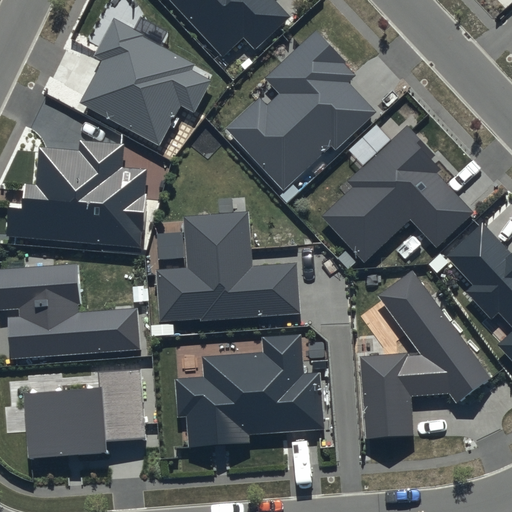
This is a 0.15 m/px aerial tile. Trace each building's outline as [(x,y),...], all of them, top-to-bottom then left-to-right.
[(174,0),(223,51),(243,32),(254,44),(288,13),(275,0),(174,0)] [(145,28),(112,11),(91,51),(101,56),(79,97),(158,139),(180,97),(193,103),(207,76),(189,67),(193,58),(143,32),(145,28)] [(346,58),(314,25),(264,73),(278,88),(266,99),(259,92),(225,124),(284,185),(330,140),(335,145),(376,106),(349,79),(356,72),(344,60),(346,58)] [(430,145),(405,119),(344,177),(349,183),(318,212),(364,260),(411,215),(437,243),(473,209),(435,168),(440,164),(426,149),(430,145)] [(77,145),(40,142),(37,180),(25,179),(23,199),(9,198),(6,231),(139,242),(145,165),(122,163),(124,137),(78,134),(77,145)] [(249,207),(184,212),(188,265),(156,268),(160,316),(200,313),(201,317),(299,309),(295,258),(253,262),(249,207)] [(482,217),(444,252),(471,280),(464,287),(490,314),(498,306),(511,321),(511,329),(500,341),(511,353),(511,245),(510,247),(482,217)] [(78,258),(0,263),(0,309),(8,309),(12,357),(143,347),(139,301),(82,306),(78,258)] [(496,377),(413,264),(377,291),(421,352),(405,353),(405,349),(359,352),(365,434),(411,431),(408,393),(450,390),(460,403),(496,377)] [(299,334),(264,336),(265,352),(205,356),(206,373),(178,375),(181,413),(187,413),(189,446),(249,443),(249,433),(324,428),(320,371),(302,372),(299,334)] [(141,369),(99,372),(100,386),(24,392),(29,462),(112,455),(111,444),(146,441),(141,369)]
